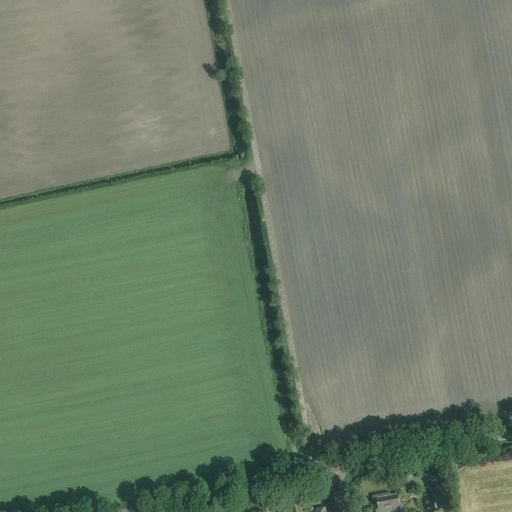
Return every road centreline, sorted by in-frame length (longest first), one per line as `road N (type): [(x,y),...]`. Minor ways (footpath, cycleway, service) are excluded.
road 1 (tertiary): [(137,511),(315,472)]
road 2 (tertiary): [(511,434),(334,468)]
